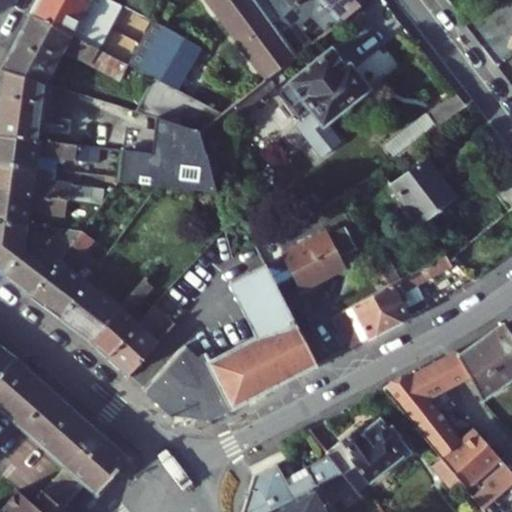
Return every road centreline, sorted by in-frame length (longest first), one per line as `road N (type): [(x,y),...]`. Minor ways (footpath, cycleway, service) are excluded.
road 1 (tertiary): [(511,289),(184,474)]
road 2 (tertiary): [(0,308),(157,441),(184,474)]
road 3 (residential): [(411,0),(511,129)]
